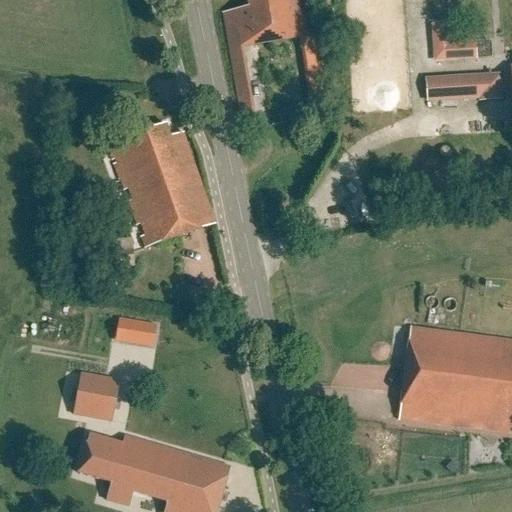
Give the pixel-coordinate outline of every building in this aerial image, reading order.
[(251,0),(244,1),(246,15),(237,16),(243,49),(309,38),(303,1),(296,2),(295,0),(251,0)] [(431,62),(475,60),(474,40),(450,42),(449,23),(429,24),(431,62)] [(425,83),(426,102),(477,99),(477,104),(503,103),(501,79),(484,80),(425,83)] [(167,126),(107,146),(120,181),(122,180),(146,248),(215,224),(184,134),(171,139),(167,126)] [(134,274),(131,244),(103,247),(106,276),(134,274)] [(511,346),(410,333),(398,426),(511,440),(511,346)] [(83,380),(77,419),(110,425),(117,386),(83,380)] [(89,437),(78,476),(111,485),(106,502),(128,509),(132,494),(167,504),(164,511),(217,511),(230,470),(124,439),(122,447),(89,437)]
